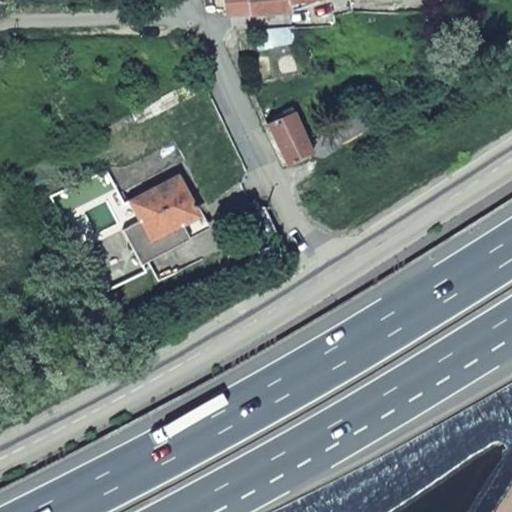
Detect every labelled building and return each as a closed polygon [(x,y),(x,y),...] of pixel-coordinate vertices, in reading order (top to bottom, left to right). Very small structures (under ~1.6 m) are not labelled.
[(229,0),(228,14),(289,15),(286,0),(229,0)] [(311,0),(286,0),(289,15),(312,3),(311,0)] [(252,29),(233,29),(234,29),(239,51),(257,50),(252,29)] [(140,124),(206,90),(199,77),(134,111),(140,124)] [(285,169),(307,159),(319,163),(342,148),(334,132),(304,146),(292,113),(265,126),(285,169)] [(342,148),(371,130),(363,117),(334,132),(342,148)] [(173,178),(126,203),(136,221),(146,242),(166,231),(193,217),(173,178)] [(117,193),(108,198),(113,207),(122,202),(117,193)] [(136,265),(173,245),(166,231),(146,242),(136,221),(117,231),(136,265)]
